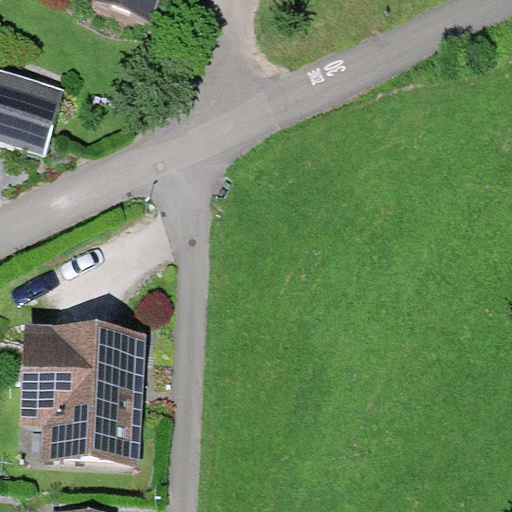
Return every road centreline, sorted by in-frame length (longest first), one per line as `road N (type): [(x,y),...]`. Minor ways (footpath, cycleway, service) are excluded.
road 1 (residential): [(204,142),(179,511)]
road 2 (unclassified): [(204,142),(510,0)]
road 3 (unclassified): [(0,231),(204,142)]
road 4 (residential): [(204,142),(236,0)]
